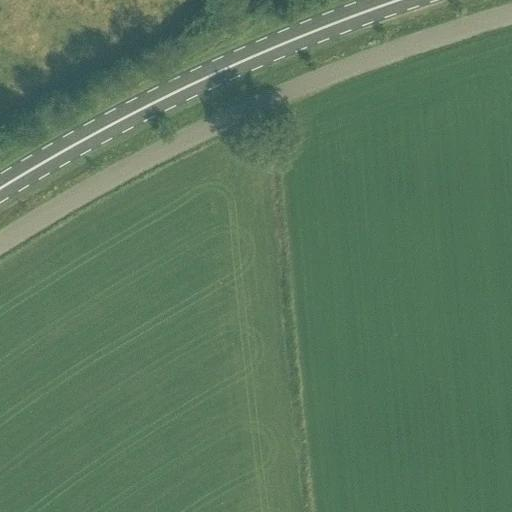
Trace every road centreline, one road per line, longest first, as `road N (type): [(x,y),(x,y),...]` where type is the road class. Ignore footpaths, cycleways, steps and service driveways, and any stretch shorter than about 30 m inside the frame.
road 1 (unclassified): [(511,15),(274,99),(117,178),(0,249)]
road 2 (primary): [(0,189),(195,83),(402,0)]
